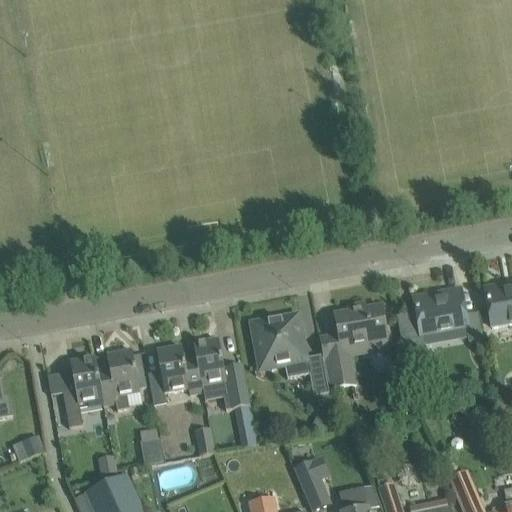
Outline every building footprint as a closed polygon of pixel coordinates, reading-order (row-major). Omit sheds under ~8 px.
[(511,292),(487,297),(486,291),(485,291),(489,311),(493,331),(511,327),(511,292)] [(416,306),(415,300),(414,301),(421,341),(468,332),(461,292),(444,295),(445,301),(416,306)] [(349,315),(335,318),(338,337),(321,340),(324,360),(331,394),(359,389),(353,359),(390,352),(382,309),(366,312),(365,305),(348,309),(349,315)] [(281,326),(257,331),(259,337),(261,351),(263,360),(267,359),(272,363),(272,367),(284,365),(287,378),(287,382),(304,378),(309,377),(308,373),(312,372),(311,366),(306,362),(301,363),(296,338),(302,336),(301,329),(297,326),(295,329),(289,326),(292,322),(288,320),(280,321),(281,326)] [(219,343),(194,348),(195,354),(198,367),(197,367),(202,391),(204,391),(205,396),(206,405),(225,402),(227,414),(250,410),(242,368),(225,372),(223,366),(221,355),(219,343)] [(182,350),(157,355),(158,361),(161,376),(165,398),(188,394),(189,399),(205,396),(204,391),(202,391),(197,367),(186,369),(182,350)] [(111,378),(99,380),(102,404),(103,408),(103,409),(116,407),(118,414),(130,412),(127,399),(141,397),(140,392),(147,391),(144,375),(137,377),(134,359),(133,354),(107,359),(108,361),(109,367),(111,378)] [(76,395),(63,397),(70,432),(83,429),(79,408),(87,406),(88,411),(103,408),(102,404),(99,380),(96,363),(96,361),(71,366),(72,373),(76,395)] [(312,372),(308,373),(309,377),(313,400),(329,397),(323,370),(312,372)] [(0,422),(13,420),(9,399),(3,400),(0,384),(0,422)] [(334,424),(327,420),(319,432),(326,436),(334,424)] [(200,461),(216,458),(211,431),(195,435),(200,461)] [(27,443),(34,459),(46,455),(39,439),(27,443)] [(151,469),(167,466),(162,443),(146,446),(151,469)] [(102,483),(118,481),(115,460),(98,463),(102,483)] [(321,463),(296,473),(303,490),(311,511),(320,511),(331,508),(321,484),(329,480),(321,463)] [(468,474),(449,483),(461,509),(480,501),(468,474)] [(141,511),(126,479),(85,498),(91,511),(141,511)] [(403,511),(392,479),(377,485),(380,492),(379,492),(385,511),(403,511)] [(269,511),(268,505),(264,506),(262,497),(241,502),(242,511),(269,511)] [(383,511),(380,497),(355,502),(357,511),(383,511)] [(449,511),(447,503),(410,511),(409,511),(449,511)]
